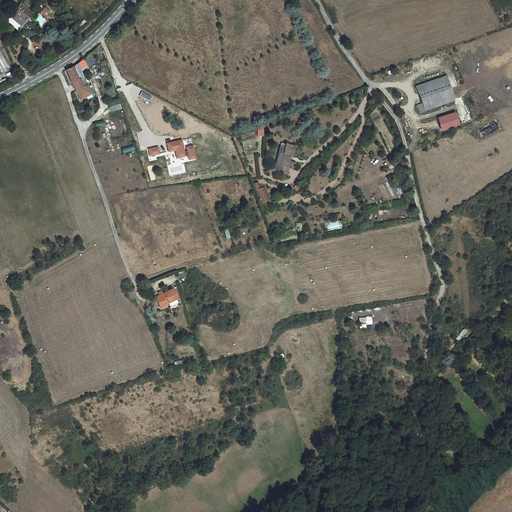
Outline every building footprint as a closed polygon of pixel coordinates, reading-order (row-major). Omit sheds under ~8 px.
[(31,14),(20,6),(9,17),(18,26),(23,20),(24,22),(31,14)] [(10,69),(0,50),(0,72),(1,74),(10,69)] [(85,66),(87,67),(95,63),(89,53),(79,63),(81,68),(85,66)] [(77,68),(76,65),(69,71),(66,72),(69,78),(76,74),(81,71),(78,67),(77,68)] [(446,73),(415,83),(421,101),(417,102),(420,110),(455,98),(446,73)] [(81,85),(76,74),(69,78),(73,88),(77,86),(78,89),(83,87),(87,86),(86,83),(81,85)] [(88,92),(87,86),(83,87),(78,89),(80,95),(88,92)] [(150,101),(152,97),(143,92),(140,96),(150,101)] [(455,110),(436,116),(440,129),(459,123),(455,110)] [(182,140),(167,143),(169,152),(176,151),(178,157),(185,155),(182,140)] [(293,144),(284,142),(283,145),(278,145),(273,167),(280,168),(281,165),(283,165),(286,152),(290,153),(291,153),(293,144)] [(121,154),(133,151),(131,145),(119,148),(121,154)] [(194,146),(187,147),(190,160),(197,158),(194,146)] [(158,147),(149,149),(150,155),(160,153),(158,147)] [(387,181),(383,183),(390,197),(394,195),(387,181)] [(256,182),(252,184),(257,196),(263,194),(260,185),(257,186),(256,182)] [(238,235),(244,232),(241,227),(235,230),(238,235)] [(171,288),(155,296),(160,306),(176,298),(171,288)] [(370,317),(357,318),(358,329),(365,329),(364,325),(370,325),(370,317)] [(462,328),(453,337),(457,341),(466,332),(462,328)]
